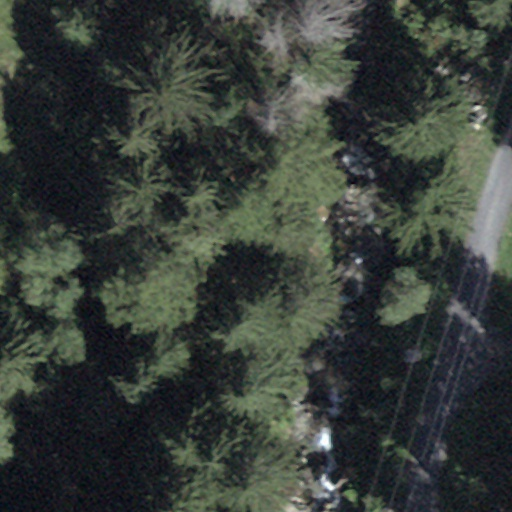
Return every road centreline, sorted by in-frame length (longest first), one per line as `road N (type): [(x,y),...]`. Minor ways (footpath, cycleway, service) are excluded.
road 1 (track): [(46,511),(78,374),(94,225),(108,52),(97,0)]
road 2 (unclassified): [(423,511),(469,297),(511,165)]
